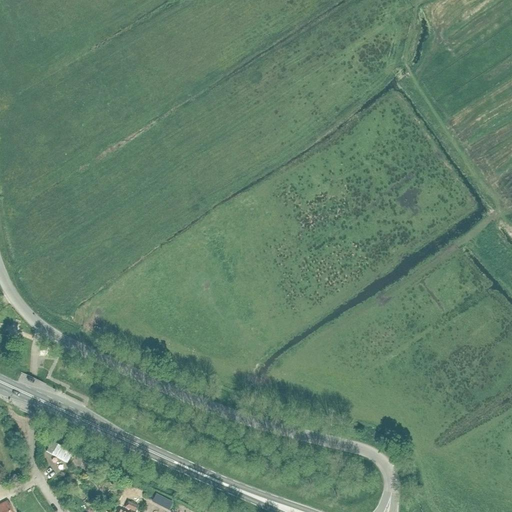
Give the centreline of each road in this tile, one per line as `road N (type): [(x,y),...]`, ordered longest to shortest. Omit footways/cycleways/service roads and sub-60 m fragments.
road 1 (unclassified): [(391,492),(387,467),(366,450),(214,408),(56,337),(19,305),(0,272)]
road 2 (primary): [(173,462),(0,381)]
road 3 (primary): [(313,511),(173,462)]
